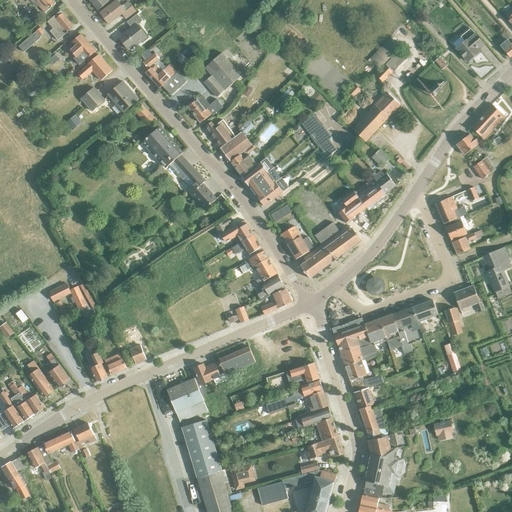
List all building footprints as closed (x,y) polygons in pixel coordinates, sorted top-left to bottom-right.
[(12,0),(13,1),(14,0),(29,0),(30,0),(29,0),(32,0),(45,13),(55,4),(51,0),(12,0)] [(108,2),(106,0),(88,0),(97,10),(108,2)] [(126,19),(136,11),(128,1),(121,6),(116,0),(99,13),(108,24),(122,14),(126,19)] [(151,3),(143,9),(145,13),(154,6),(151,3)] [(65,31),(72,26),(60,11),(47,22),(52,29),(49,31),(56,40),(66,32),(65,31)] [(137,25),(142,21),(137,14),(126,22),(131,28),(119,38),(127,49),(134,44),(135,46),(146,38),(137,25)] [(44,19),(37,25),(39,28),(39,27),(46,21),(44,19)] [(261,29),(257,24),(252,28),(257,33),(261,29)] [(18,46),(23,52),(40,37),(39,36),(44,32),(39,27),(39,28),(18,46)] [(471,29),(461,37),(453,44),(457,48),(456,49),(467,62),(481,51),(479,49),(484,44),(471,29)] [(510,58),(511,55),(511,37),(507,32),(502,36),(506,41),(500,46),(510,58)] [(79,65),(95,51),(80,35),(66,47),(75,57),(73,59),(79,65)] [(300,35),(292,45),(300,51),(308,41),(300,35)] [(192,45),(184,52),(190,59),(198,51),(192,45)] [(147,68),(159,59),(154,54),(143,63),(147,68)] [(217,97),(241,76),(222,54),(205,68),(211,76),(204,82),(217,97)] [(9,55),(4,60),(8,65),(13,61),(9,55)] [(54,55),(48,60),(53,65),(58,60),(54,55)] [(98,56),(78,73),(83,79),(92,70),(99,79),(110,69),(98,56)] [(448,65),(440,56),(435,61),(442,70),(448,65)] [(397,68),(390,60),(385,65),(386,65),(375,76),(382,83),(397,68)] [(168,65),(162,71),(157,76),(154,72),(158,69),(155,66),(151,69),(151,68),(145,73),(159,88),(176,72),(168,65)] [(171,96),(186,81),(177,72),(162,86),(171,96)] [(138,99),(123,82),(108,95),(114,102),(115,107),(120,113),(127,107),(128,108),(138,99)] [(355,98),(361,91),(354,84),(347,91),(355,98)] [(247,86),(243,94),(248,97),(253,89),(247,86)] [(434,95),(437,95),(439,94),(440,92),(440,89),(439,87),(436,86),(433,87),(431,88),(431,91),(432,94),(434,95)] [(99,94),(94,88),(81,99),(86,105),(99,94)] [(289,88),(281,96),(287,101),(295,93),(289,88)] [(316,91),(309,98),(317,105),(324,99),(316,91)] [(362,139),(365,142),(400,105),(387,92),(352,130),(359,135),(357,137),(361,140),(362,139)] [(104,100),(99,94),(86,105),(92,111),(104,100)] [(200,123),(212,114),(208,109),(211,107),(202,96),(188,107),(200,123)] [(373,102),(368,97),(364,102),(366,103),(365,105),(363,104),(360,107),(364,111),(373,102)] [(140,103),(132,110),(151,129),(158,122),(140,103)] [(492,104),(470,127),(481,137),(503,114),(492,104)] [(349,124),(357,115),(350,109),(342,118),(349,124)] [(75,115),(65,124),(71,131),(81,123),(75,115)] [(315,115),(304,124),(312,134),(323,126),(315,115)] [(220,149),(220,148),(229,142),(228,141),(233,135),(222,120),(214,126),(211,122),(204,128),(220,149)] [(245,150),(252,145),(242,132),(243,131),(246,134),(254,126),(249,121),(233,135),(228,141),(229,142),(220,148),(230,162),(245,150)] [(323,126),(312,134),(321,145),(321,146),(329,140),(332,137),(323,126)] [(204,210),(216,199),(202,183),(205,181),(180,155),(182,153),(159,127),(142,142),(166,168),(169,165),(189,188),(187,190),(204,210)] [(464,155),(480,143),(477,138),(474,140),(470,134),(456,144),(464,155)] [(494,142),(497,145),(502,142),(498,137),(493,140),(494,142)] [(321,145),(319,147),(323,152),(326,151),(329,155),(329,156),(337,150),(329,140),(321,146),(321,145)] [(245,150),(230,162),(241,176),(256,165),(248,154),(254,149),(252,145),(245,150)] [(353,148),(345,153),(349,158),(357,153),(353,148)] [(300,177),(312,171),(300,150),(288,156),(300,177)] [(382,166),(389,159),(379,150),(372,157),(382,166)] [(483,179),(495,169),(486,157),(473,167),(483,179)] [(256,165),(241,176),(249,187),(273,168),(266,158),(256,165)] [(152,180),(163,170),(158,165),(147,174),(152,180)] [(273,168),(249,187),(256,197),(281,178),(273,168)] [(373,178),(385,193),(395,185),(386,173),(384,175),(381,171),(376,175),(374,172),(371,175),(373,178)] [(281,178),(256,197),(264,207),(283,192),(288,188),(281,178)] [(385,193),(373,178),(354,193),(366,207),(385,193)] [(466,190),(469,199),(476,196),(472,187),(466,190)] [(340,227),(366,207),(354,193),(352,190),(340,199),(343,204),(330,214),(340,227)] [(451,196),(435,203),(436,204),(444,223),(454,219),(460,216),(451,196)] [(500,196),(494,198),(496,205),(503,203),(500,196)] [(300,217),(305,214),(299,205),(294,209),(300,217)] [(276,211),(270,214),(271,217),(274,222),(280,218),(276,211)] [(464,227),(467,226),(463,216),(455,219),(456,223),(445,227),(451,240),(466,233),(464,227)] [(244,221),(221,235),(225,241),(228,239),(230,241),(236,238),(239,243),(253,235),(244,221)] [(311,278),(361,241),(352,228),(349,230),(347,226),(339,232),(332,222),(314,236),(321,245),(303,258),(306,262),(300,266),(309,279),(310,278),(311,278)] [(308,250),(314,247),(308,237),(302,240),(294,226),(281,234),(287,244),(296,259),(309,251),(308,250)] [(468,241),(475,238),(473,233),(452,242),(457,254),(469,249),(465,240),(468,239),(468,241)] [(253,235),(239,243),(225,252),(228,256),(233,252),(235,254),(245,248),(249,255),(252,253),(254,256),(263,251),(253,235)] [(490,271),(487,272),(497,298),(511,293),(502,270),(505,269),(501,259),(507,256),(504,248),(484,256),(490,271)] [(249,262),(243,265),(239,268),(242,273),(247,271),(248,270),(255,266),(268,259),(263,251),(254,256),(248,259),(249,262)] [(277,274),(268,259),(255,266),(262,278),(256,281),(258,285),(277,274)] [(235,275),(241,272),(237,264),(231,267),(235,275)] [(268,295),(284,286),(278,276),(262,285),(266,291),(258,296),(261,301),(269,296),(268,295)] [(384,293),(385,286),(382,280),(375,278),(369,281),(367,289),(370,295),(377,297),(384,293)] [(66,283),(48,292),(53,302),(71,293),(69,290),(66,283)] [(82,284),(79,286),(92,307),(94,306),(82,284)] [(479,313),(484,310),(481,301),(479,302),(473,286),(454,293),(460,310),(475,304),(479,313)] [(77,287),(69,290),(71,293),(78,309),(85,305),(77,287)] [(264,315),(292,303),(285,289),(272,294),(276,302),(261,308),(264,315)] [(412,307),(418,321),(438,314),(433,300),(412,307)] [(55,304),(61,318),(67,315),(60,301),(55,304)] [(11,315),(21,310),(18,302),(8,307),(11,315)] [(346,302),(327,308),(330,317),(349,311),(346,302)] [(240,323),(248,320),(243,307),(235,310),(240,323)] [(418,321),(412,307),(392,314),(397,329),(418,321)] [(455,308),(445,311),(449,323),(459,320),(455,308)] [(371,343),(372,346),(386,340),(390,350),(408,344),(403,331),(400,332),(399,331),(398,332),(398,330),(397,329),(392,314),(365,325),(371,343)] [(371,343),(365,325),(364,325),(362,318),(332,328),(343,360),(345,365),(362,360),(364,359),(375,356),(373,350),(374,350),(372,346),(371,343)] [(452,336),(462,333),(459,320),(449,323),(452,336)] [(0,328),(7,338),(13,333),(6,323),(0,327),(0,328)] [(451,344),(443,347),(447,356),(454,375),(461,372),(454,353),(451,344)] [(135,364),(146,359),(140,345),(129,350),(135,364)] [(197,378),(194,379),(202,397),(206,395),(201,384),(213,379),(214,383),(231,376),(230,373),(255,362),(249,347),(219,360),(220,362),(215,364),(215,363),(204,368),(203,364),(193,368),(197,378)] [(486,348),(480,350),(483,358),(488,356),(486,348)] [(97,381),(107,377),(101,363),(103,362),(98,352),(92,355),(97,365),(90,368),(97,381)] [(69,379),(54,358),(51,353),(46,356),(55,368),(48,373),(58,387),(69,379)] [(111,375),(127,368),(120,354),(107,360),(107,361),(105,362),(111,375)] [(362,360),(345,365),(350,380),(362,377),(366,376),(362,360)] [(29,375),(44,397),(54,390),(38,369),(33,361),(27,365),(33,373),(29,375)] [(289,371),(285,372),(289,385),(302,381),(303,384),(304,383),(319,379),(314,363),(289,371)] [(426,377),(434,374),(431,366),(423,369),(426,377)] [(362,377),(350,380),(352,387),(363,384),(363,380),(362,380),(362,377)] [(2,381),(6,391),(11,389),(7,379),(2,381)] [(170,388),(167,390),(175,412),(179,422),(197,415),(199,414),(200,416),(208,413),(205,406),(203,401),(202,397),(194,379),(170,388)] [(294,401),(304,397),(305,396),(321,391),(322,390),(319,380),(301,387),(302,392),(286,397),(288,403),(294,401)] [(35,414),(18,389),(13,381),(9,384),(16,395),(11,399),(17,407),(16,407),(25,421),(35,414)] [(363,384),(352,387),(354,393),(359,409),(370,406),(373,405),(367,389),(365,389),(363,384)] [(22,386),(18,389),(35,414),(45,408),(36,395),(30,399),(28,397),(29,397),(22,386)] [(1,388),(0,388),(0,396),(7,407),(9,408),(2,412),(13,429),(24,422),(1,388)] [(311,412),(327,406),(321,391),(305,396),(307,402),(311,412)] [(294,401),(286,403),(288,409),(296,406),(294,401)] [(241,402),(233,405),(236,412),(243,409),(241,402)] [(370,409),(370,406),(359,409),(367,433),(385,426),(378,407),(370,409)] [(309,415),(295,420),(298,428),(311,423),(312,424),(316,422),(331,417),(328,408),(309,414),(309,415)] [(337,436),(331,417),(316,422),(316,423),(316,425),(322,441),(337,436)] [(206,420),(182,427),(197,478),(197,479),(222,472),(206,420)] [(451,421),(433,425),(436,436),(436,437),(438,436),(451,434),(453,433),(451,421)] [(95,439),(93,435),(88,423),(74,430),(79,441),(75,443),(78,448),(78,449),(82,447),(80,443),(87,440),(88,442),(95,439)] [(378,429),(368,433),(368,440),(388,435),(385,426),(378,429)] [(43,444),(36,448),(48,472),(49,471),(50,473),(59,469),(56,462),(52,464),(47,454),(65,446),(68,444),(72,452),(78,449),(78,448),(75,443),(70,432),(43,444)] [(388,435),(368,440),(368,441),(371,454),(397,447),(396,442),(394,434),(388,436),(388,435)] [(343,454),(337,436),(322,441),(308,446),(311,457),(320,455),(320,454),(326,452),(328,459),(343,454)] [(232,446),(222,449),(225,457),(234,454),(232,446)] [(366,481),(365,487),(382,491),(384,485),(388,486),(390,475),(394,476),(395,472),(396,470),(397,469),(397,467),(397,465),(397,463),(398,459),(394,458),(396,449),(398,448),(397,447),(371,454),(365,481),(366,481)] [(45,474),(48,472),(36,448),(26,453),(34,468),(40,465),(45,474)] [(83,458),(88,456),(85,449),(80,451),(83,458)] [(16,459),(22,470),(27,466),(21,456),(16,459)] [(16,459),(11,462),(17,473),(22,470),(16,459)] [(11,462),(1,468),(9,482),(14,490),(16,489),(20,497),(28,494),(23,485),(27,484),(25,480),(20,472),(17,473),(11,462)] [(300,469),(298,469),(299,475),(302,474),(316,470),(318,470),(316,463),(300,467),(300,469)] [(250,465),(230,471),(233,484),(235,491),(245,488),(244,484),(254,481),(250,465)] [(283,482),(257,489),(262,506),(288,499),(285,489),(313,481),(312,486),(311,485),(311,486),(312,487),(311,493),(309,492),(309,493),(310,494),(309,499),(307,499),(307,500),(308,500),(307,506),(305,505),(305,507),(307,507),(305,511),(327,511),(328,511),(327,511),(328,506),(329,506),(330,505),(328,504),(330,499),(331,499),(332,498),(330,498),(332,492),(333,493),(333,491),(332,491),(336,475),(321,472),(316,470),(302,474),(299,475),(282,479),(283,482)] [(222,472),(197,479),(204,502),(206,510),(206,511),(232,511),(227,494),(231,493),(224,471),(222,472)] [(362,494),(360,505),(389,511),(390,506),(378,504),(379,498),(377,498),(362,494)]
